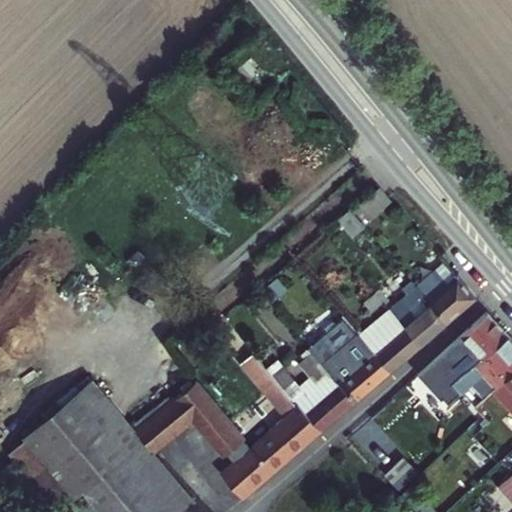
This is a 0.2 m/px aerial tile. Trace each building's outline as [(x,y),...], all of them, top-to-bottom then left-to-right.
[(385,197),(371,182),(349,202),(362,217),(385,197)] [(340,204),(328,215),(345,235),(358,224),(340,204)] [(446,273),(449,277),(453,273),(443,261),(412,288),(419,296),(423,301),(443,282),(440,278),(446,273)] [(443,282),(423,301),(442,324),(473,297),(453,273),(449,277),(446,273),(440,278),(443,282)] [(395,325),(418,305),(414,301),(419,296),(412,288),(385,312),(395,325)] [(418,305),(395,325),(414,347),(442,324),(423,301),(419,296),(414,301),(418,305)] [(369,326),(385,312),(373,299),(357,313),(369,326)] [(460,377),(507,333),(486,311),(465,330),(438,352),(460,377)] [(297,390),(287,398),(294,406),(298,402),(302,406),(331,380),(328,377),(332,373),(336,377),(366,350),(362,346),(367,342),(371,346),(395,325),(385,312),(369,326),(333,358),(320,343),(308,353),(309,354),(296,365),(308,379),(297,390)] [(385,372),(414,347),(395,325),(371,346),(367,342),(362,346),(366,350),(385,372)] [(449,387),(456,394),(482,371),(488,365),(503,382),(511,373),(511,337),(507,333),(460,377),(449,387)] [(385,372),(366,350),(336,377),(332,373),(328,377),(331,380),(350,403),(385,372)] [(265,371),(250,353),(236,363),(280,419),(294,406),(287,398),(265,371)] [(265,371),(287,398),(297,390),(275,363),(265,371)] [(482,371),(497,388),(503,382),(488,365),(482,371)] [(511,373),(503,382),(511,390),(511,373)] [(98,511),(173,511),(178,508),(165,492),(172,486),(160,472),(159,473),(150,463),(143,468),(132,455),(139,449),(128,436),(84,384),(88,380),(84,375),(16,433),(66,493),(76,485),(98,511)] [(424,392),(410,375),(384,398),(397,414),(424,392)] [(222,452),(242,435),(237,429),(242,426),(236,419),(231,423),(195,380),(128,436),(139,449),(132,455),(143,468),(150,463),(159,473),(160,472),(172,486),(165,492),(178,508),(189,500),(156,460),(158,458),(150,449),(191,415),(222,452)] [(350,403),(331,380),(302,406),(298,402),(294,406),(315,432),(350,403)] [(511,390),(503,382),(497,388),(493,392),(511,414),(511,390)] [(315,432),(294,406),(280,419),(278,420),(284,428),(274,437),(268,429),(218,471),(239,496),(315,432)] [(278,420),(268,429),(274,437),(284,428),(278,420)] [(511,511),(511,477),(500,487),(511,501),(511,511)] [(173,511),(199,511),(189,500),(178,508),(173,511)] [(422,511),(412,500),(404,506),(409,511),(422,511)]
